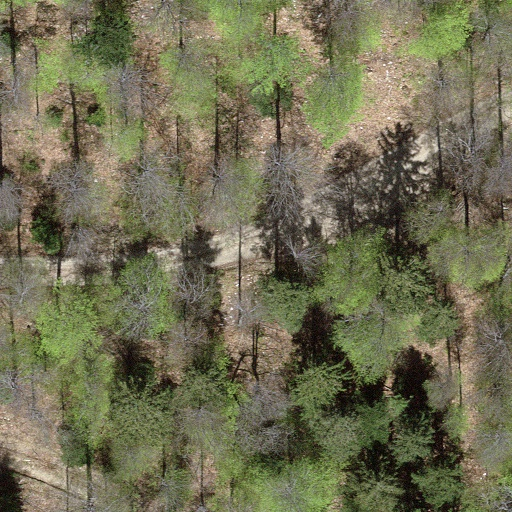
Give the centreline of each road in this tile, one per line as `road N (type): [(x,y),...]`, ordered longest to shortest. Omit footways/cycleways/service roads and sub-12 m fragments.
road 1 (track): [(511,110),(259,235),(191,258),(102,274),(0,277)]
road 2 (track): [(137,511),(32,453),(0,448)]
